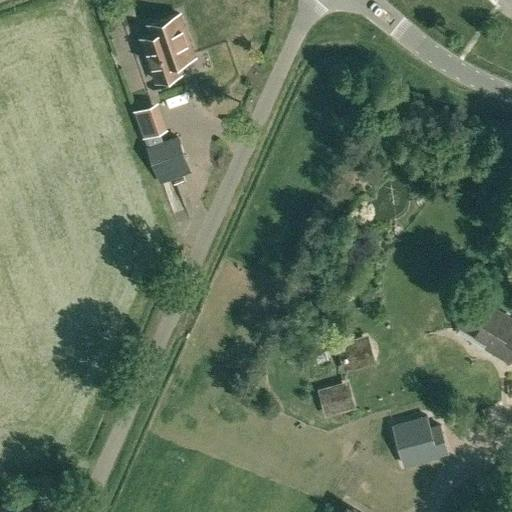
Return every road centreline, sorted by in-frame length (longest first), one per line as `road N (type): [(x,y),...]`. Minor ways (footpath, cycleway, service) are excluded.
road 1 (unclassified): [(83,511),(275,79),(318,0)]
road 2 (unclassified): [(511,94),(423,47),(365,0)]
